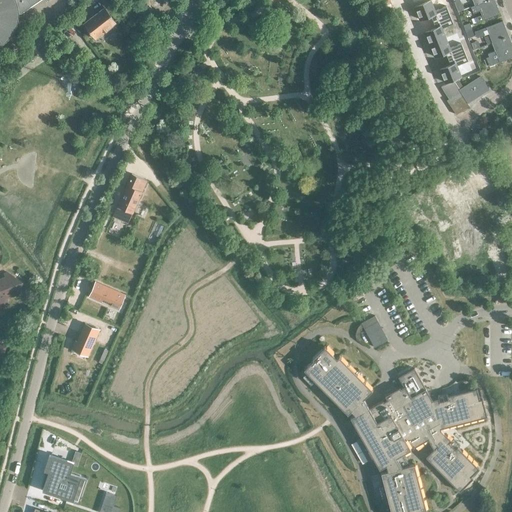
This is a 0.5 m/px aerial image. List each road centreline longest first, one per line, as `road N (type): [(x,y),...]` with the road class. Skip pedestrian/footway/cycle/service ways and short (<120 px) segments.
road 1 (residential): [(1,511),(73,246),(198,0)]
road 2 (residential): [(511,83),(459,135),(393,0)]
